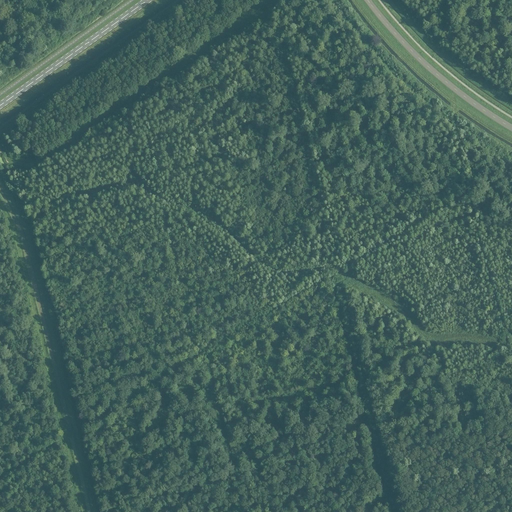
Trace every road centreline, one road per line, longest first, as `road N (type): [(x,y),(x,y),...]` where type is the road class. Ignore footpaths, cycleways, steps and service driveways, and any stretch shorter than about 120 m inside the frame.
road 1 (tertiary): [(511,128),(433,71),(368,0)]
road 2 (primary): [(0,107),(150,0)]
